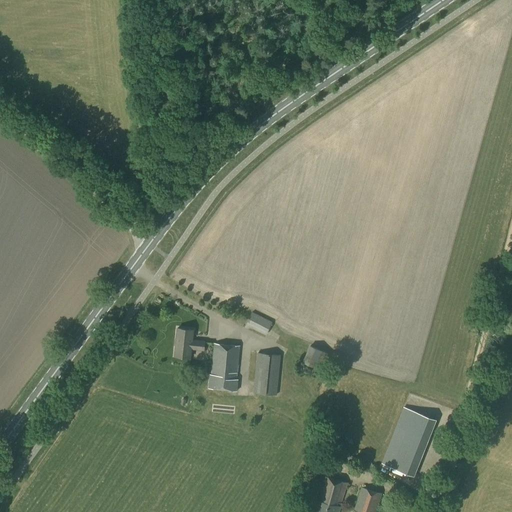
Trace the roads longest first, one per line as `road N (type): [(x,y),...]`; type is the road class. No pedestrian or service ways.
road 1 (primary): [(0,446),(205,175),(241,139),(444,0)]
road 2 (track): [(436,511),(511,236)]
road 3 (track): [(148,244),(0,112)]
